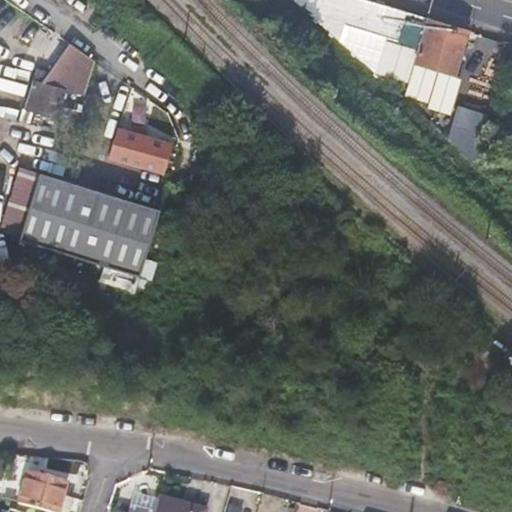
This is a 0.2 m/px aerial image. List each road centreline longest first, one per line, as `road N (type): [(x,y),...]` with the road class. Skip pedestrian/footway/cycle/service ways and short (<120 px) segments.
road 1 (residential): [(34,0),(184,112),(191,136),(151,267)]
road 2 (residential): [(102,447),(391,511)]
